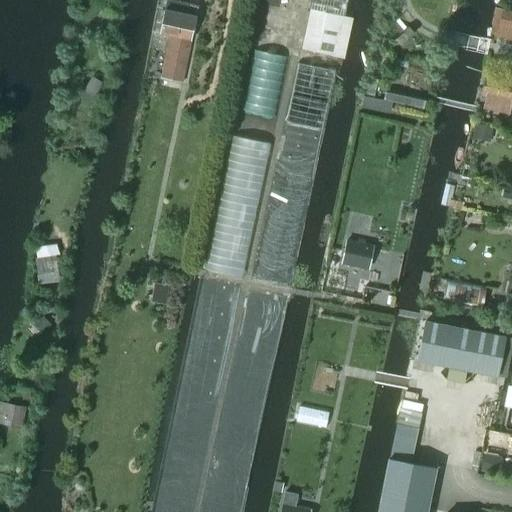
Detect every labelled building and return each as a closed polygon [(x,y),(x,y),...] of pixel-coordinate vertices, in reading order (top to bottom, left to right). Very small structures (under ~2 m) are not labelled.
[(168,39),(160,78),(183,82),(198,6),(167,0),(165,0),(158,36),(168,39)] [(310,10),(302,49),(338,57),(344,58),(353,19),(342,17),(345,0),(308,0),(307,9),(310,10)] [(500,27),(511,29),(511,12),(503,11),(500,27)] [(91,77),(86,86),(95,91),(100,82),(91,77)] [(511,82),(487,77),(482,95),(485,96),(511,102),(511,101),(511,82)] [(473,135),(473,136),(489,140),(491,128),(475,125),(473,135)] [(347,242),(342,263),(363,268),(368,246),(347,242)] [(59,278),(57,255),(36,258),(39,281),(59,278)] [(165,304),(169,286),(154,284),(151,302),(165,304)] [(41,316),(32,324),(41,333),(49,325),(41,316)] [(425,322),(417,361),(448,367),(446,380),(463,383),(465,371),(496,377),(504,337),(425,322)] [(403,400),(401,409),(421,413),(423,405),(403,400)] [(0,423),(22,428),(26,408),(0,402),(0,423)] [(388,459),(377,511),(426,511),(435,468),(411,463),(418,428),(398,424),(390,459),(388,459)] [(487,433),(483,448),(496,451),(499,435),(487,433)] [(274,482),(272,490),(281,492),(282,484),(274,482)] [(284,493),(280,511),(305,511),(306,509),(294,507),(297,495),(284,493)]
